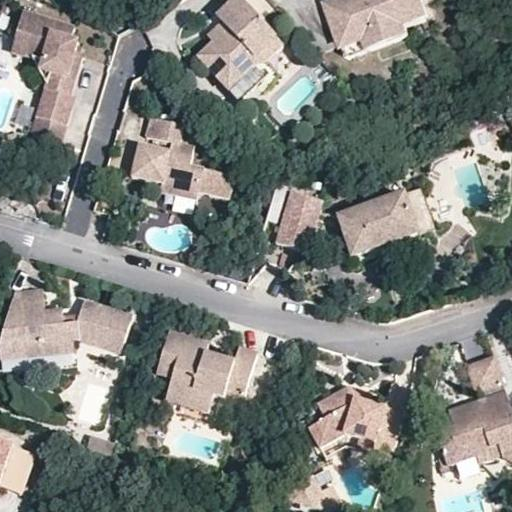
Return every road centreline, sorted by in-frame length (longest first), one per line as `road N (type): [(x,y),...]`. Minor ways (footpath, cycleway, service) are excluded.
road 1 (residential): [(70,258),(371,349),(418,343),(511,309)]
road 2 (residential): [(70,258),(134,52)]
